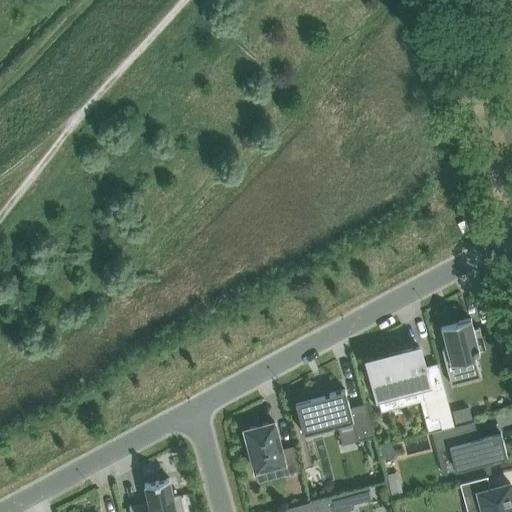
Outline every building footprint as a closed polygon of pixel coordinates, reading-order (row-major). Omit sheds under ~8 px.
[(454,326),(442,329),(447,348),(442,349),(451,385),(456,383),(454,374),(477,368),(478,368),(474,352),(486,349),(480,327),(474,328),(471,318),(459,321),(459,322),(453,323),(454,326)] [(390,360),(369,365),(378,400),(379,400),(382,399),(402,393),(421,389),(433,430),(433,431),(455,425),(438,362),(426,365),(423,366),(422,362),(425,361),(424,360),(422,361),(420,353),(421,353),(420,346),(389,355),(390,360)] [(345,389),(296,402),(304,433),(353,420),(358,440),(375,436),(366,402),(350,406),(345,389)] [(469,407),(453,411),(456,422),(472,418),(469,407)] [(274,421),(245,428),(255,470),(284,463),(287,474),(301,470),(295,445),(281,449),(274,421)] [(471,427),(438,436),(441,449),(450,447),(456,470),(494,460),(494,459),(500,457),(501,458),(507,456),(501,432),(479,438),(474,439),(471,427)] [(487,476),(460,483),(467,510),(482,506),(483,511),(511,511),(511,488),(510,482),(495,486),(490,487),(488,479),(487,476)] [(131,505),(129,505),(130,511),(184,511),(181,495),(174,496),(169,478),(145,483),(149,501),(148,501),(147,501),(148,504),(132,508),(131,505)] [(400,484),(389,486),(392,499),(403,496),(400,484)] [(338,511),(354,508),(353,503),(372,498),(369,486),(350,491),(292,506),(293,511),(338,511)]
